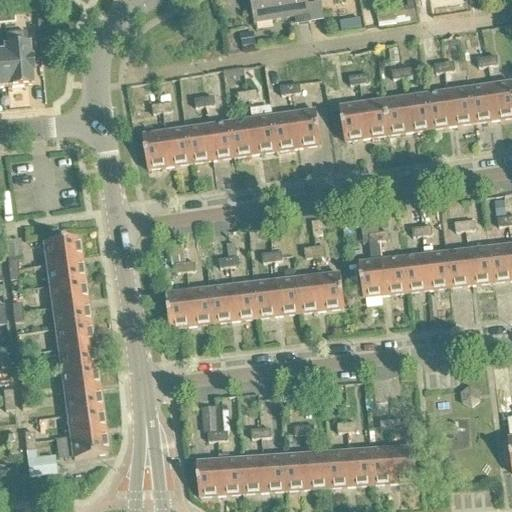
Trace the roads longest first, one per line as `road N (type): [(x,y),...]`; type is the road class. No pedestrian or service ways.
road 1 (residential): [(511,174),(116,232)]
road 2 (residential): [(141,389),(511,346)]
road 3 (tertiary): [(141,389),(116,232)]
road 4 (tertiary): [(99,125),(100,52),(136,4)]
